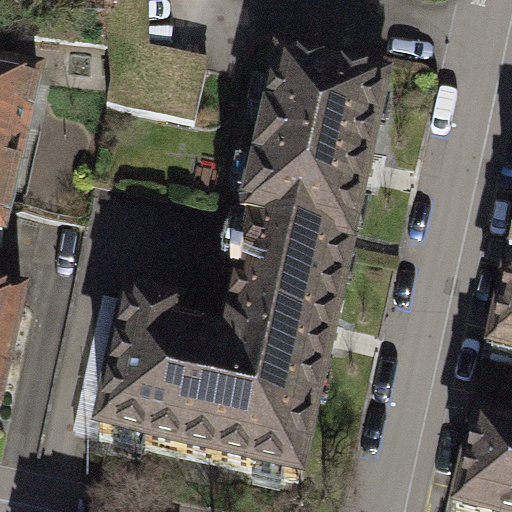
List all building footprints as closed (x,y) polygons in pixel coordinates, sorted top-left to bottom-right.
[(104,0),(111,83),(106,107),(195,127),(207,66),(149,52),(149,0),(104,0)] [(250,228),(351,250),(386,90),(278,66),(243,227),(250,228)] [(0,78),(0,245),(2,246),(38,88),(0,78)] [(253,406),(314,419),(351,250),(250,228),(223,351),(232,353),(226,380),(257,386),(253,406)] [(511,255),(490,359),(511,363),(511,255)] [(0,411),(25,303),(0,297),(0,411)] [(300,484),(314,419),(253,406),(257,386),(226,380),(232,353),(223,351),(180,341),(185,318),(130,306),(101,441),(300,484)] [(511,511),(511,434),(475,427),(456,511),(511,511)]
